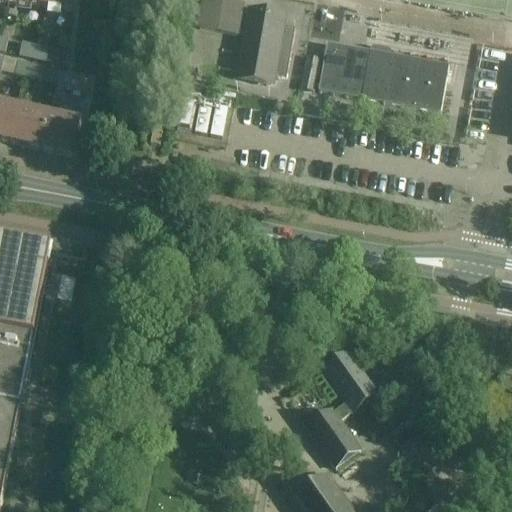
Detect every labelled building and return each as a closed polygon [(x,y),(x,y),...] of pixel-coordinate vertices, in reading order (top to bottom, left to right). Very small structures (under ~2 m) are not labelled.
[(40,0),(7,0),(7,5),(40,9),(40,0)] [(40,0),(40,9),(73,14),(74,0),(40,0)] [(270,85),(271,78),(286,81),(295,31),(280,28),(281,21),(282,21),(282,20),(252,15),(252,16),(252,19),(241,17),(242,9),(204,2),(199,31),(237,38),(238,29),(249,31),(240,80),(240,81),(270,86),(270,85)] [(0,41),(0,55),(5,56),(8,43),(0,41)] [(22,46),(19,59),(27,62),(30,48),(22,46)] [(30,48),(27,62),(36,64),(39,50),(30,48)] [(449,69),(327,48),(318,95),(440,117),(449,69)] [(39,50),(36,64),(45,66),(49,52),(39,50)] [(301,92),(313,94),(319,64),(307,62),(301,92)] [(18,66),(15,78),(23,80),(26,68),(18,66)] [(26,68),(23,80),(32,82),(35,70),(26,68)] [(35,70),(32,82),(41,84),(43,72),(35,70)] [(59,76),(56,88),(64,90),(67,77),(59,76)] [(67,77),(64,90),(74,93),(77,80),(67,77)] [(191,90),(189,100),(201,102),(202,92),(191,90)] [(0,144),(8,146),(16,110),(7,108),(9,103),(0,101),(0,144)] [(187,104),(181,134),(191,135),(197,106),(187,104)] [(200,106),(195,136),(206,139),(212,109),(200,106)] [(16,110),(8,146),(40,153),(48,118),(38,115),(39,110),(28,108),(27,113),(16,110)] [(216,109),(210,139),(222,142),(227,112),(216,109)] [(48,118),(40,153),(53,156),(72,160),(80,125),(71,123),(73,118),(61,115),(60,120),(48,118)] [(162,135),(153,133),(150,147),(159,149),(162,135)] [(0,511),(21,410),(26,386),(50,257),(0,246),(0,511)] [(208,333),(188,416),(207,421),(223,356),(251,363),(255,345),(208,333)] [(331,414),(306,431),(335,472),(360,455),(338,423),(350,414),(353,418),(354,417),(353,416),(366,406),(376,399),(378,400),(379,400),(348,356),(336,364),(322,375),(344,406),(332,415),(331,414)] [(318,484),(290,504),(295,511),(353,511),(328,476),(318,484)] [(457,511),(467,511),(481,503),(473,491),(453,505),(457,511)]
